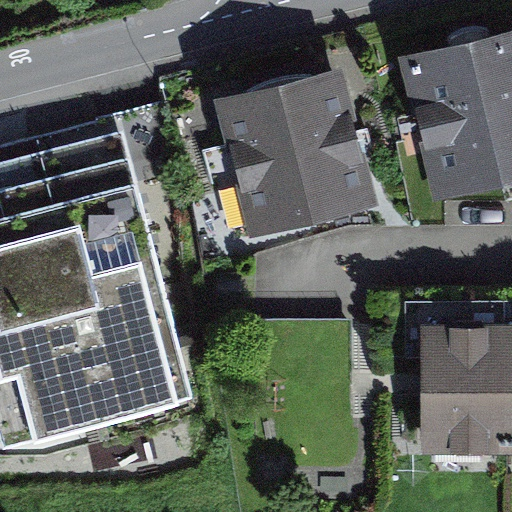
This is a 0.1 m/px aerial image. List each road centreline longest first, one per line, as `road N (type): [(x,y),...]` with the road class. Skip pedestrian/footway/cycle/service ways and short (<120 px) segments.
road 1 (unclassified): [(240,9),(0,73)]
road 2 (residential): [(511,267),(280,274)]
